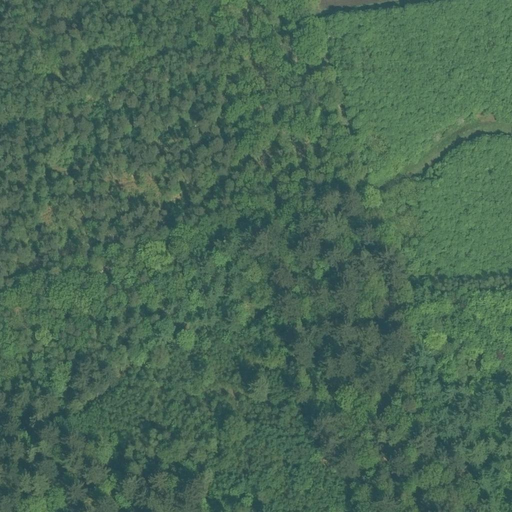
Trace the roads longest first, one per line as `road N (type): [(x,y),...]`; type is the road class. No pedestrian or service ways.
road 1 (track): [(0,302),(366,190)]
road 2 (track): [(466,479),(366,190)]
road 3 (track): [(304,0),(366,190)]
